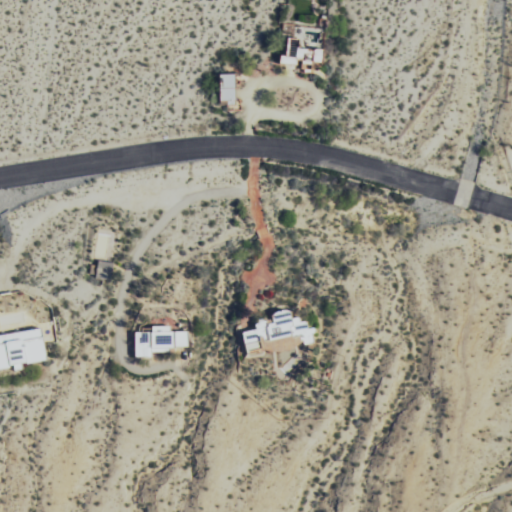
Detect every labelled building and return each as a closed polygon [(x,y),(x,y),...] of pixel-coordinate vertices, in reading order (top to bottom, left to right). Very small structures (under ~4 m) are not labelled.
[(275,60),(279,23),(323,24),(320,62),(275,60)] [(215,71),(217,103),(234,103),(232,68),(215,71)] [(251,324),(250,316),(285,305),(289,315),(303,312),(309,339),(245,358),(236,328),(251,324)] [(131,328),(131,354),(168,354),(169,344),(188,341),(186,323),(131,328)] [(0,366),(41,358),(36,324),(0,333),(0,366)]
